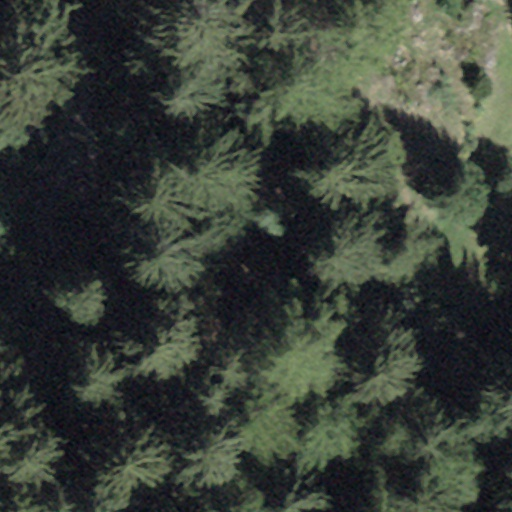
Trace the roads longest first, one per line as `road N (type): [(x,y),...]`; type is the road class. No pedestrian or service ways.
road 1 (track): [(342,0),(249,263),(136,511)]
road 2 (track): [(133,511),(88,348),(67,129),(71,0)]
